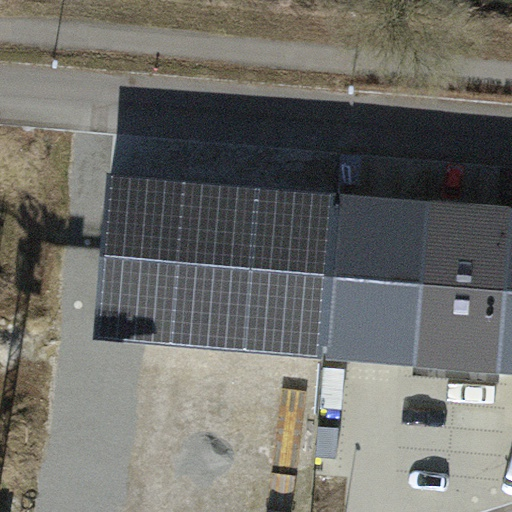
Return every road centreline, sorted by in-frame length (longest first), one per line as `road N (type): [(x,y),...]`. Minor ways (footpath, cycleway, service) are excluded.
road 1 (track): [(0,30),(511,74)]
road 2 (residential): [(511,141),(0,101)]
